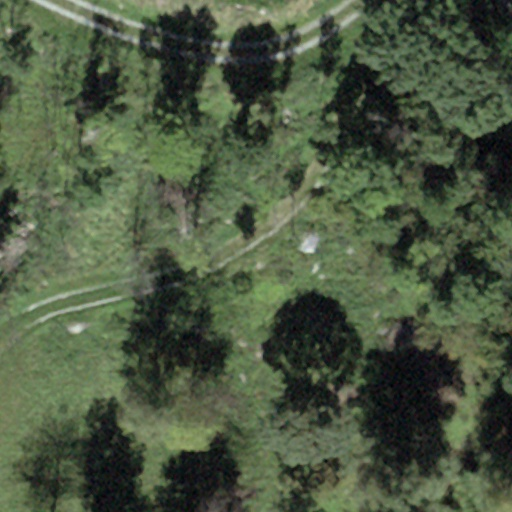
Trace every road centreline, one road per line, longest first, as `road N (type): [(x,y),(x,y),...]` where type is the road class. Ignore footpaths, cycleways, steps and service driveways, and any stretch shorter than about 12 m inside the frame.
road 1 (track): [(0,346),(48,307),(200,266),(261,239),(319,185),(392,0)]
road 2 (track): [(366,0),(329,27),(242,53),(65,0)]
